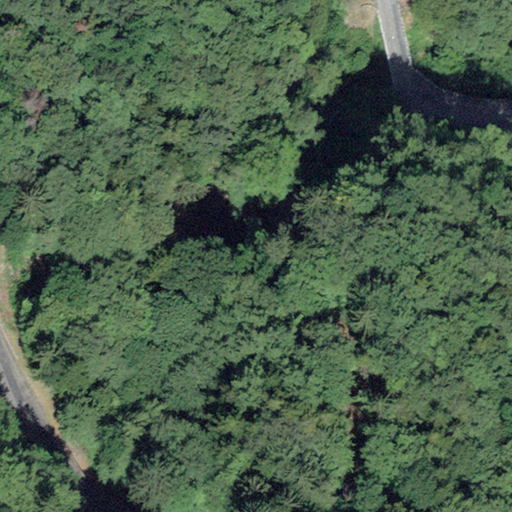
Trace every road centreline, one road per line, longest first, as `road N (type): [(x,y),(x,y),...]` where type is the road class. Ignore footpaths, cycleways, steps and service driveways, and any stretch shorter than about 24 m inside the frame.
road 1 (tertiary): [(511,104),(452,99),(404,72),(389,0)]
road 2 (tertiary): [(0,360),(65,474),(105,511)]
